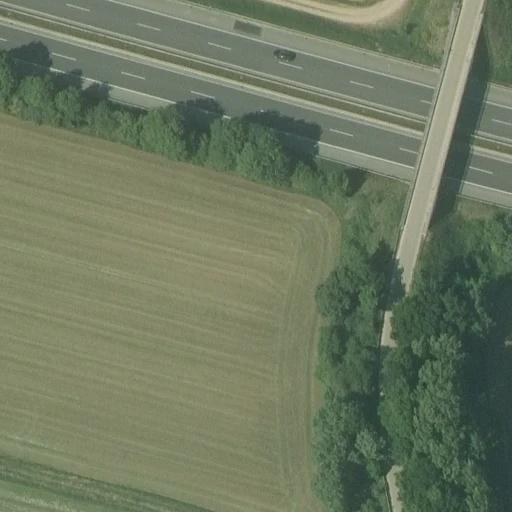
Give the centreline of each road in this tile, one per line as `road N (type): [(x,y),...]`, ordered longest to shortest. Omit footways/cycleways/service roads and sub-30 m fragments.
road 1 (motorway): [(0,44),(511,184)]
road 2 (unclassified): [(401,511),(386,416),(391,330),(477,0)]
road 3 (motorway): [(511,132),(18,0)]
